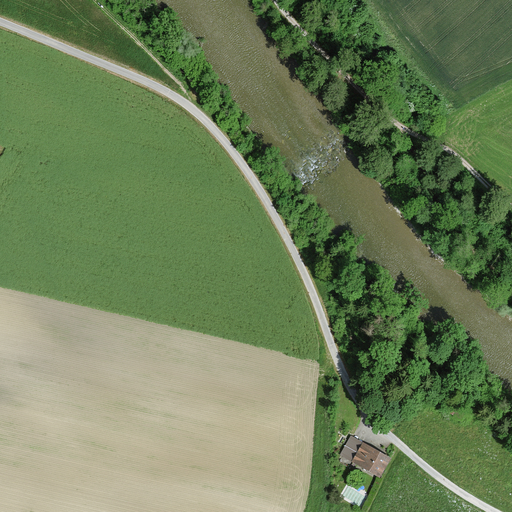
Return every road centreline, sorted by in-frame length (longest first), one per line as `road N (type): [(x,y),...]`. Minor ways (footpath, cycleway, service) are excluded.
road 1 (unclassified): [(0,20),(158,87),(195,111),(271,210),(356,398),(429,469),(493,511)]
road 2 (track): [(511,206),(448,150),(392,124),(274,0)]
